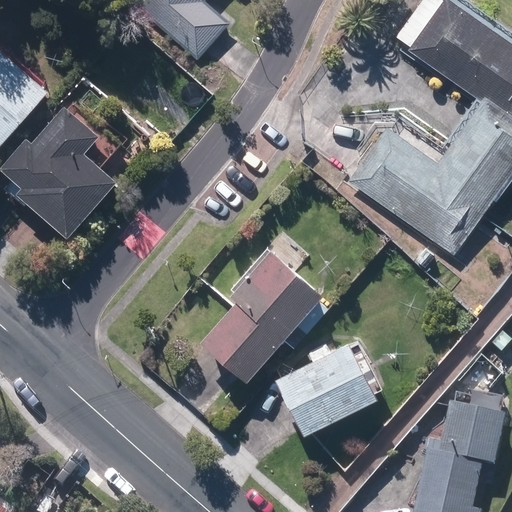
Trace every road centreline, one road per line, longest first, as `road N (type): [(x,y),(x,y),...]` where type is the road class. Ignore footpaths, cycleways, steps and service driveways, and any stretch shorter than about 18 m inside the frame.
road 1 (residential): [(42,356),(237,124),(308,0)]
road 2 (secondary): [(42,356),(216,511)]
